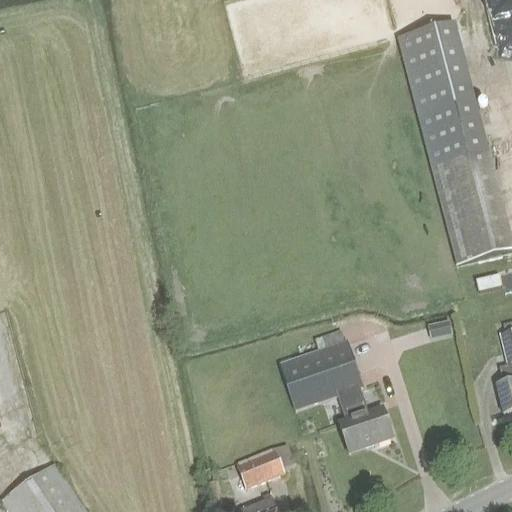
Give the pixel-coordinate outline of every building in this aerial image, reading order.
[(511,252),(454,27),(399,42),(458,271),(511,256),(511,252)] [(426,329),(430,343),(451,338),(448,325),(426,329)] [(314,343),(318,355),(345,346),(341,334),(314,343)] [(511,335),(500,338),(507,367),(511,366),(511,335)] [(374,448),(392,442),(382,412),(367,417),(359,392),(362,391),(347,345),(279,368),(295,413),(337,399),(346,424),(338,427),(349,457),(350,456),(349,455),(373,446),(374,448)] [(507,387),(496,390),(503,418),(511,415),(511,369),(503,372),(507,387)] [(237,472),(246,494),(285,478),(276,456),(273,457),(271,452),(237,466),(239,471),(237,472)] [(2,502),(8,511),(85,511),(54,464),(2,502)] [(223,511),(218,485),(210,486),(215,511),(223,511)] [(275,511),(271,502),(247,511),(275,511)]
